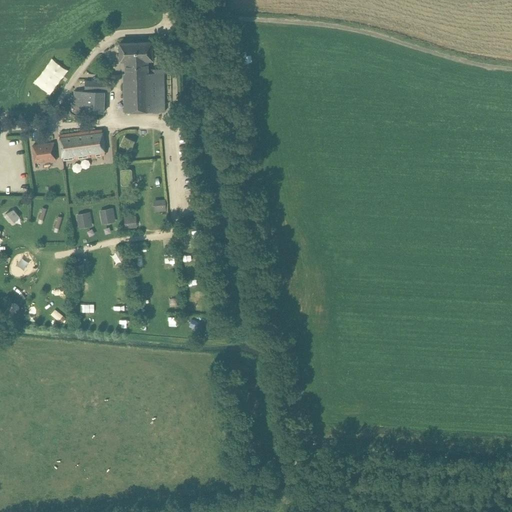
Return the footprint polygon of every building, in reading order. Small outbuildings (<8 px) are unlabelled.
[(153,60),(153,52),(152,42),(120,43),(120,61),(125,61),(125,74),(123,74),(125,112),(135,112),(165,112),(164,69),(152,69),(152,72),(148,73),(148,60),(153,60)] [(60,63),(48,89),(56,92),(68,66),(60,63)] [(111,91),(111,82),(91,81),(91,90),(111,91)] [(104,91),(86,91),(73,90),(73,112),(85,112),(104,113),(104,91)] [(103,138),(99,139),(98,130),(60,135),(63,158),(81,156),(82,157),(105,154),(103,138)] [(119,146),(130,150),(133,140),(123,136),(119,146)] [(35,162),(56,159),(54,143),(33,146),(35,162)] [(121,174),(121,182),(132,182),(131,173),(121,174)] [(153,199),(154,212),(165,211),(165,199),(153,199)] [(113,207),(100,210),(102,224),(116,222),(113,207)] [(9,224),(19,219),(14,208),(4,213),(9,224)] [(90,212),(76,214),(79,228),(93,226),(90,212)] [(136,215),(124,216),(124,227),(136,226),(136,215)] [(193,256),(183,257),(184,265),(193,264),(193,256)] [(137,263),(144,268),(148,261),(141,257),(137,263)] [(196,286),(196,276),(186,276),(187,286),(196,286)] [(168,280),(162,288),(172,295),(178,286),(168,280)] [(146,282),(138,289),(145,297),(153,290),(146,282)] [(55,298),(65,298),(65,287),(55,287),(55,298)] [(166,323),(174,324),(174,315),(167,315),(166,323)]
